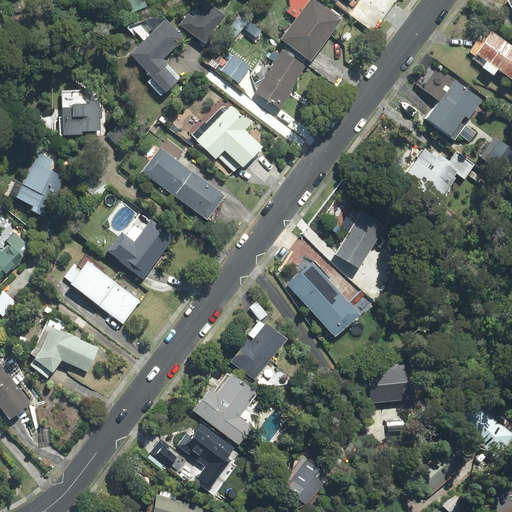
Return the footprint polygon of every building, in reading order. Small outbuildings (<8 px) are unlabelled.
[(311,0),(309,0),(280,39),(308,61),(339,21),(311,0)] [(189,16),(182,25),(203,41),(222,16),(210,7),(206,13),(201,9),(193,19),(189,16)] [(163,23),(130,54),(164,89),(175,80),(157,61),(180,40),(163,23)] [(511,46),(490,31),(488,33),(485,31),(469,54),(474,58),(472,60),(480,65),(479,68),(490,77),(496,69),(511,81),(511,46)] [(281,54),(256,93),(280,108),(292,90),(290,89),(303,68),(281,54)] [(249,68),(233,57),(222,71),(238,83),(249,68)] [(415,85),(438,101),(425,119),(455,141),(459,135),(469,143),(484,122),(471,113),(480,100),(430,64),(415,85)] [(70,110),(60,110),(61,134),(79,133),(79,131),(99,130),(98,101),(88,102),(89,105),(70,106),(70,110)] [(247,124),(230,108),(198,141),(215,158),(218,155),(234,170),(239,165),(240,166),(259,147),(241,130),(247,124)] [(436,203),(456,174),(463,179),(473,164),(455,152),(448,162),(437,154),(435,157),(422,148),(417,155),(408,149),(396,166),(415,180),(411,186),(436,203)] [(221,196),(160,151),(144,172),(205,217),(221,196)] [(49,161),(39,156),(16,200),(44,215),(63,179),(45,169),(49,161)] [(106,184),(93,176),(84,188),(97,197),(106,184)] [(381,226),(359,213),(336,252),(358,265),(381,226)] [(120,233),(107,251),(141,277),(172,238),(150,221),(133,243),(120,233)] [(0,276),(30,249),(14,232),(6,240),(10,244),(1,252),(0,251),(0,276)] [(137,301),(87,263),(71,284),(121,323),(137,301)] [(310,264),(288,283),(331,333),(354,313),(310,264)] [(1,292),(0,292),(0,315),(1,316),(13,303),(1,292)] [(257,301),(248,307),(258,320),(266,313),(257,301)] [(253,377),(282,337),(263,323),(252,339),(248,336),(231,360),(253,377)] [(51,371),(60,359),(85,370),(95,348),(51,328),(41,350),(34,358),(51,371)] [(11,356),(0,364),(0,406),(9,418),(28,402),(14,384),(22,377),(11,356)] [(406,364),(368,369),(373,401),(411,395),(406,364)] [(209,389),(194,409),(238,442),(249,426),(238,418),(256,394),(229,374),(215,393),(209,389)] [(470,399),(454,417),(481,442),(477,445),(492,459),(511,438),(511,433),(498,421),(496,423),(470,399)] [(223,453),(190,428),(167,459),(201,483),(223,453)] [(429,495),(462,462),(443,443),(410,476),(429,495)] [(322,474),(302,460),(283,486),(303,500),(322,474)] [(434,498),(448,511),(453,511),(488,478),(470,461),(434,498)] [(511,511),(511,478),(484,484),(488,511),(511,511)] [(199,511),(200,509),(157,496),(152,511),(199,511)]
